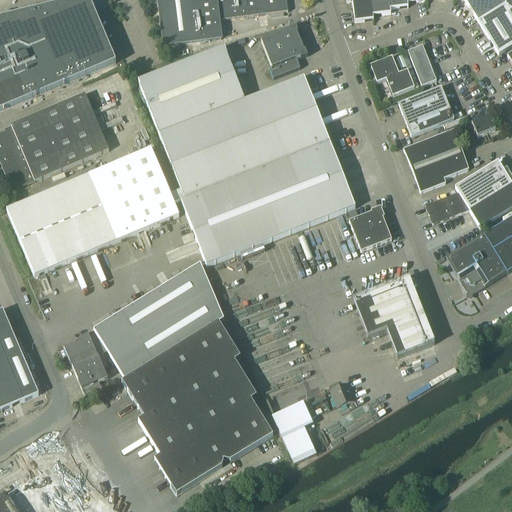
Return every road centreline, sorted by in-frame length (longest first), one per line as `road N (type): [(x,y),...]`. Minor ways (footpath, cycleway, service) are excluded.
road 1 (unclassified): [(511,304),(471,328),(443,312),(343,56)]
road 2 (unclassified): [(343,56),(448,20),(511,117)]
road 3 (unclassified): [(0,449),(59,406),(35,336)]
